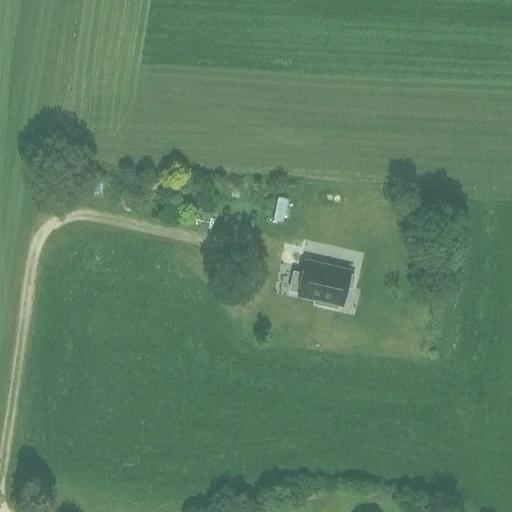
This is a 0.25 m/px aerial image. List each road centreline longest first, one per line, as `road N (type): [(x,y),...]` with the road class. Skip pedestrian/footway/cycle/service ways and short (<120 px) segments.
road 1 (track): [(51,219),(33,257),(0,485)]
road 2 (track): [(273,253),(96,215),(51,219)]
road 3 (track): [(51,219),(48,152),(71,0)]
